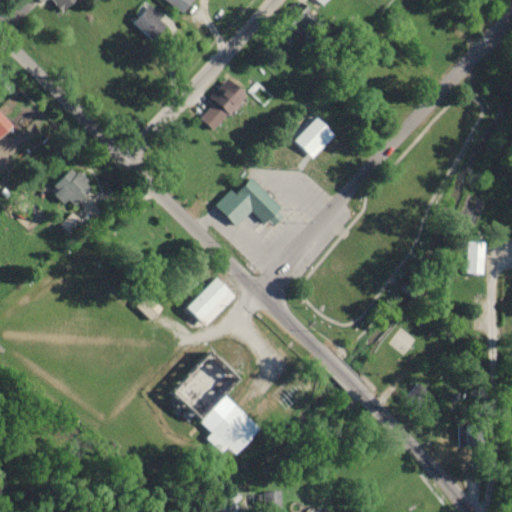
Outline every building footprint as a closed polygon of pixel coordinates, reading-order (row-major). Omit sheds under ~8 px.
[(66,0),(55,11),(44,0),(37,0),(34,3),(31,0),(66,0)] [(193,0),(163,0),(180,14),(193,0)] [(447,2),(445,0),(434,0),(409,25),(416,33),(447,2)] [(132,22),(152,42),(169,24),(150,4),(132,22)] [(217,72),(241,95),(222,115),(220,113),(206,127),(194,115),(207,101),(197,93),(217,72)] [(0,137),(11,128),(0,114),(0,137)] [(308,117),(327,134),(304,158),(286,140),(308,117)] [(72,171),(87,188),(64,209),(44,188),(64,169),(69,174),(72,171)] [(244,174),(210,209),(229,228),(244,212),(264,231),(282,212),(244,174)] [(459,240),(477,241),(475,273),(457,273),(459,240)] [(207,277),(227,296),(197,327),(178,308),(207,277)] [(201,351),(231,380),(193,420),(163,392),(201,351)] [(407,378),(422,394),(407,408),(392,393),(407,378)] [(226,403),(251,427),(227,452),(220,445),(213,451),(198,437),(203,432),(201,430),(226,403)] [(474,425),(457,426),(458,446),(475,445),(474,425)] [(461,462),(475,461),(475,478),(461,478),(461,462)] [(204,511),(224,490),(232,496),(226,503),(233,509),(230,511),(204,511)] [(256,491),(272,491),(272,507),(257,508),(256,491)]
